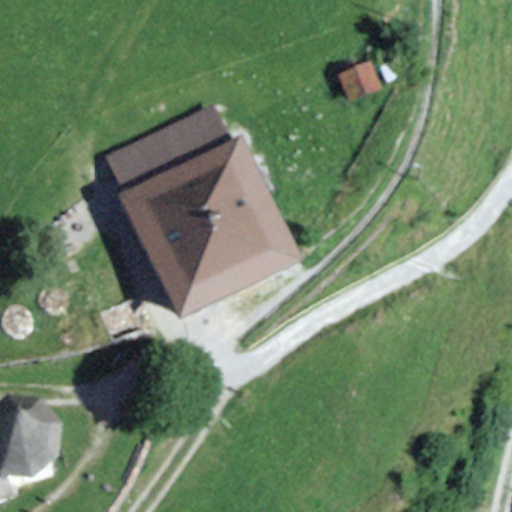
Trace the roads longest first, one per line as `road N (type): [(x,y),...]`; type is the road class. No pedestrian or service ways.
road 1 (residential): [(511,166),(437,247),(226,374)]
road 2 (track): [(226,374),(167,480),(130,511)]
